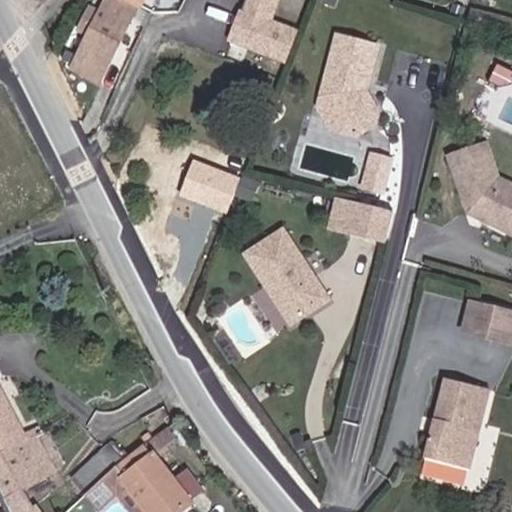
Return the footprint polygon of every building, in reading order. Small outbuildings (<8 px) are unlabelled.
[(100,80),(139,0),(108,0),(100,17),(89,11),(80,28),(92,34),(75,68),(100,80)] [(278,0),(243,0),(227,44),(283,65),(296,29),(271,20),(278,0)] [(368,83),(378,48),(337,37),(321,98),(342,133),(356,137),(374,127),(378,112),(366,92),(363,91),(365,83),(368,83)] [(511,186),(497,180),(485,145),(450,157),(470,213),(473,210),(487,216),(489,223),(511,234),(511,186)] [(392,161),(378,157),(370,186),(385,190),(392,161)] [(239,178),(193,161),(180,195),(226,212),(239,178)] [(252,202),(259,183),(244,177),(236,197),(252,202)] [(347,232),(355,203),(338,198),(330,227),(347,232)] [(386,242),(393,213),(355,203),(347,232),(386,242)] [(328,300),(283,232),(247,255),(292,323),(328,300)] [(511,344),(511,313),(471,304),(464,333),(511,344)] [(470,470),(490,391),(444,379),(424,459),(470,470)] [(24,434),(0,388),(0,454),(35,435),(32,430),(24,434)] [(40,432),(38,427),(32,430),(35,435),(40,432)] [(177,442),(168,429),(159,435),(168,448),(177,442)] [(116,468),(143,446),(145,445),(141,440),(135,433),(118,447),(113,442),(74,478),(88,493),(116,468)] [(56,471),(35,435),(0,454),(0,489),(12,511),(27,511),(33,509),(22,490),(56,471)] [(193,502),(204,494),(186,471),(175,479),(160,460),(170,451),(168,448),(159,435),(151,440),(145,445),(143,446),(116,468),(88,493),(84,497),(97,511),(114,496),(124,487),(143,511),(184,511),(195,504),(193,502)] [(151,440),(147,436),(141,440),(145,445),(151,440)] [(143,511),(124,487),(114,496),(126,511),(143,511)]
